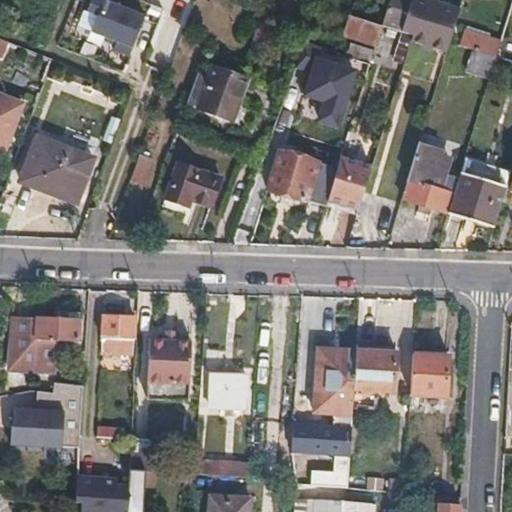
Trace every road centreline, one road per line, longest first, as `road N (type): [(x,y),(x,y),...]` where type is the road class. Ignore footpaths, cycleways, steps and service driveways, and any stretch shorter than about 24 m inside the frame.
road 1 (residential): [(493,276),(0,261)]
road 2 (unknown): [(90,263),(175,10)]
road 3 (residential): [(484,511),(493,276)]
